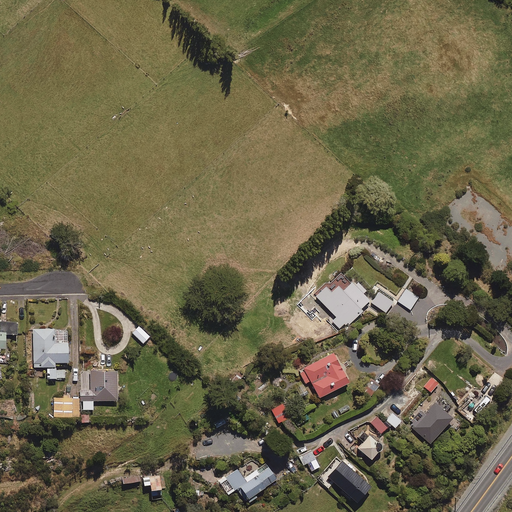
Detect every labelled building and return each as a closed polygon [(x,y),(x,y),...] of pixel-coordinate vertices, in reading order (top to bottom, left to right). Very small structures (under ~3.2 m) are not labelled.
[(365,289),(353,276),(340,288),(336,283),(333,286),(328,281),(314,294),(334,315),(328,321),(338,332),(361,309),(359,306),(368,298),(362,292),(365,289)] [(417,296),(405,288),(397,300),(409,308),(417,296)] [(392,300),(377,290),(372,298),(386,308),(392,300)] [(15,319),(0,319),(0,349),(4,350),(3,332),(15,331),(15,319)] [(149,336),(138,325),(131,332),(142,343),(149,336)] [(52,341),(52,327),(32,328),(33,366),(45,365),(45,376),(54,376),(54,360),(66,360),(65,341),(52,341)] [(347,380),(332,350),(296,369),(303,382),(309,379),(317,396),(347,380)] [(78,388),(78,399),(116,399),(115,369),(91,369),(91,388),(78,388)] [(359,389),(367,395),(377,383),(369,376),(359,389)] [(437,383),(430,377),(423,386),(430,391),(437,383)] [(76,396),(52,396),(52,415),(77,414),(76,396)] [(88,400),(79,400),(80,420),(88,420),(88,400)] [(450,416),(434,401),(424,412),(419,408),(406,422),(428,441),(450,416)] [(400,419),(391,412),(385,419),(394,426),(400,419)] [(386,425),(377,415),(370,421),(379,432),(386,425)] [(225,422),(222,417),(213,421),(216,427),(225,422)] [(381,444),(369,432),(356,446),(369,457),(381,444)] [(311,450),(298,456),(302,464),(309,460),(313,468),(319,465),(311,450)] [(368,484),(341,460),(327,475),(355,500),(368,484)] [(258,468),(254,461),(245,467),(249,474),(242,478),(236,468),(224,476),(232,489),(235,487),(245,502),(255,496),(253,493),(275,478),(266,463),(258,468)] [(161,498),(158,474),(148,475),(151,499),(161,498)] [(332,483),(323,476),(319,481),(328,488),(332,483)]
